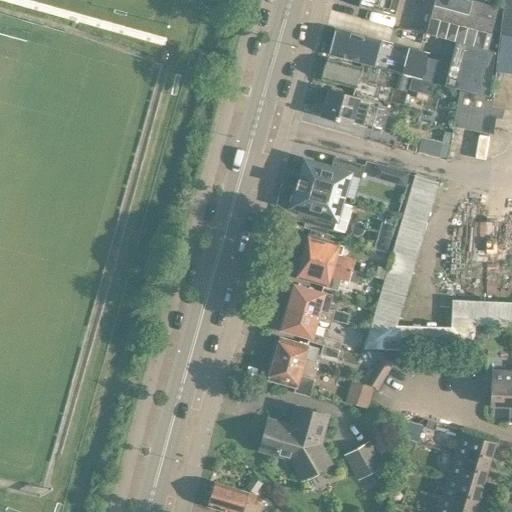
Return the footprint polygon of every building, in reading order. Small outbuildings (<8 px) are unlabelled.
[(342,0),(342,1),(371,9),(373,0),(342,0)] [(373,0),(371,9),(392,15),(395,0),(373,0)] [(485,51),(497,9),(463,0),(432,0),(423,34),(485,51)] [(511,0),(502,0),(494,73),(491,99),(488,98),(458,92),(451,128),(491,135),(494,119),(501,120),(502,110),(511,111),(511,109),(511,0)] [(334,30),(327,56),(373,69),(381,42),(334,30)] [(448,66),(425,60),(424,64),(419,81),(458,92),(488,98),(492,57),(454,46),(448,66)] [(405,59),(400,76),(409,79),(419,81),(424,64),(405,59)] [(391,90),(361,82),(361,80),(357,79),(360,69),(326,60),(320,81),(353,90),(352,93),(388,103),(391,90)] [(399,76),(396,88),(405,90),(408,79),(399,76)] [(419,81),(409,79),(405,94),(420,98),(424,83),(419,81)] [(320,117),(366,130),(370,131),(377,105),(369,102),(369,103),(327,91),(320,117)] [(420,139),(416,155),(427,157),(430,141),(420,139)] [(297,179),(295,184),(342,197),(348,176),(360,179),(363,166),(333,157),(329,169),(304,161),(299,175),(304,176),(301,185),(296,183),(298,179),(297,179)] [(403,186),(406,173),(394,169),(390,182),(403,186)] [(402,326),(399,325),(437,180),(413,174),(367,346),(395,354),(402,326)] [(340,204),(342,197),(295,184),(294,189),(295,189),(296,185),(301,186),(298,195),(294,193),(290,207),(298,210),(295,221),(332,232),(339,208),(341,208),(342,204),(340,204)] [(339,245),(307,236),(301,257),(351,272),(354,261),(339,256),(342,247),(339,246),(339,245)] [(384,253),(388,241),(376,237),(372,250),(384,253)] [(356,273),(351,272),(301,257),(295,279),(327,288),(327,287),(331,288),(333,279),(348,283),(353,284),(356,273)] [(372,266),(369,276),(378,279),(381,268),(372,266)] [(325,296),(293,286),(286,309),(330,321),(346,326),(349,315),(333,311),(332,311),(321,308),(325,296)] [(328,330),(330,321),(286,309),(280,330),(308,338),(307,342),(322,346),(338,351),(340,343),(313,336),(316,327),(328,330)] [(474,327),(474,338),(485,339),(486,327),(474,327)] [(307,347),(278,339),(272,360),(314,372),(317,363),(303,359),(307,347)] [(322,346),(319,356),(335,361),(338,351),(322,346)] [(312,381),(314,372),(272,360),(267,380),(295,389),(298,377),(312,381)] [(389,367),(378,360),(365,382),(375,389),(389,367)] [(507,424),(511,424),(511,417),(511,371),(491,371),(490,408),(507,409),(507,424)] [(371,389),(350,382),(344,402),(365,409),(371,389)] [(303,481),(332,465),(320,445),(328,418),(296,409),(290,428),(267,422),(259,451),(291,460),(303,481)] [(412,424),(403,421),(398,437),(407,440),(412,424)] [(424,429),(433,432),(436,424),(426,421),(424,429)] [(452,456),(487,466),(494,444),(458,434),(452,456)] [(414,444),(400,440),(397,450),(410,455),(414,444)] [(343,456),(356,480),(382,465),(368,442),(343,456)] [(446,476),(496,491),(497,487),(483,482),(487,466),(452,456),(446,476)] [(401,485),(407,466),(396,463),(391,482),(401,485)] [(440,497),(475,508),(480,492),(495,496),(496,491),(446,476),(440,497)] [(254,495),(261,484),(252,478),(244,489),(254,495)] [(206,508),(220,511),(241,511),(244,503),(254,506),(256,497),(213,484),(206,508)] [(473,511),(475,508),(440,497),(435,511),(473,511)]
